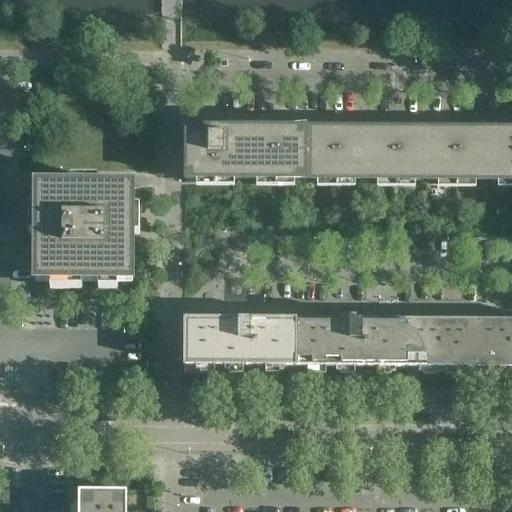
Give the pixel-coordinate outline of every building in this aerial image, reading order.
[(511,133),(507,134),(224,132),(224,126),(185,126),(184,180),(511,181),(511,133)] [(132,239),(132,188),(36,188),(36,283),(132,284),(132,239)] [(293,368),(294,320),(243,320),(243,318),(244,318),(244,316),(229,316),(229,318),(230,318),(230,320),(184,320),(183,368),(293,368)] [(402,369),(403,321),(355,321),(355,318),(356,318),(356,317),(340,317),(340,318),(341,318),(341,321),(294,320),(293,368),(402,369)] [(475,369),(475,321),(403,321),(402,369),(475,369)] [(511,369),(511,321),(475,321),(475,369),(511,369)] [(18,505),(18,491),(3,491),(3,505),(18,505)] [(126,511),(127,492),(79,492),(78,511),(126,511)]
